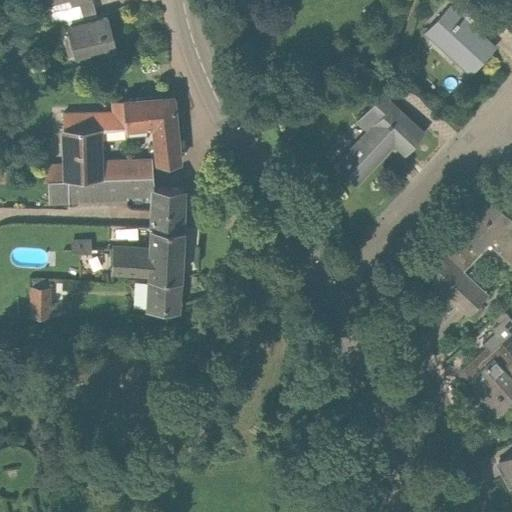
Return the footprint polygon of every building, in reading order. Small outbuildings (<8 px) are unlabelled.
[(41,0),(44,11),(88,0),(41,0)] [(460,14),(448,4),(430,25),(456,47),(448,56),(469,75),(490,52),(471,35),(476,30),(479,32),(487,23),(488,24),(489,23),(467,5),(460,14)] [(115,52),(106,17),(66,28),(73,54),(96,48),(98,56),(115,52)] [(369,129),(334,164),(355,185),(393,144),(404,154),(424,132),(383,93),(358,117),(369,129)] [(126,127),(125,130),(150,127),(156,163),(179,161),(177,138),(176,138),(176,139),(167,140),(166,123),(174,122),(174,121),(175,121),(172,94),(111,100),(111,109),(62,111),(63,128),(61,128),(63,180),(152,176),(150,160),(98,163),(96,127),(112,126),(112,128),(126,127)] [(11,166),(0,166),(0,181),(11,181),(11,166)] [(153,187),(152,176),(63,180),(49,180),(50,203),(126,199),(126,196),(147,196),(146,198),(152,199),(150,243),(111,242),(110,274),(149,276),(148,309),(173,306),(177,301),(178,288),(181,229),(182,188),(153,187)] [(452,301),(466,314),(467,315),(486,294),(462,271),(489,242),(511,264),(511,220),(490,199),(458,233),(458,234),(449,244),(452,247),(445,254),(438,247),(418,269),(442,291),(447,286),(457,296),(452,301)] [(32,288),(46,288),(46,280),(32,280),(32,288)] [(32,297),(31,311),(45,312),(46,299),(32,297)] [(511,320),(508,315),(492,330),(494,332),(482,343),(485,346),(457,371),(466,382),(473,375),(480,384),(475,389),(498,414),(511,399),(511,378),(502,368),(511,359),(511,320)] [(511,453),(498,461),(505,474),(508,472),(511,478),(511,453)]
